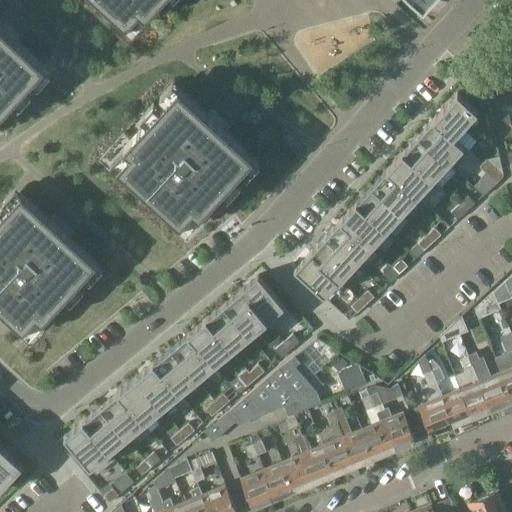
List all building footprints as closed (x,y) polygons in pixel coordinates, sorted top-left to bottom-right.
[(105,0),(127,20),(140,6),(146,12),(157,0),(105,0)] [(0,115),(45,66),(17,40),(18,38),(13,34),(12,35),(3,27),(4,26),(0,21),(0,115)] [(179,87),(124,147),(129,152),(130,153),(117,166),(180,224),(193,210),(199,216),(219,194),(254,156),(226,130),(227,129),(222,124),(221,126),(212,118),(213,116),(208,112),(207,113),(179,87)] [(477,110),(457,91),(433,117),(454,136),(477,110)] [(504,92),(495,94),(497,106),(507,104),(504,92)] [(509,112),(499,114),(501,126),(511,124),(509,112)] [(418,134),(448,161),(463,145),(454,136),(433,117),(418,134)] [(511,128),(511,124),(501,126),(504,137),(511,135),(511,128)] [(418,134),(402,151),(432,178),(448,161),(418,134)] [(402,151),(387,168),(417,195),(432,178),(402,151)] [(486,159),(479,166),(488,174),(495,167),(486,159)] [(495,167),(488,174),(497,182),(504,175),(495,167)] [(417,195),(387,168),(371,184),(401,212),(417,195)] [(356,201),(386,229),(401,212),(371,184),(356,201)] [(42,322),(97,262),(69,236),(70,235),(65,231),(63,232),(54,224),(56,222),(51,218),(50,219),(21,193),(0,216),(0,309),(23,330),(36,317),(42,322)] [(468,195),(459,203),(466,211),(475,203),(468,195)] [(386,229),(356,201),(340,218),(370,246),(386,229)] [(459,203),(451,212),(457,219),(466,211),(459,203)] [(325,235),(355,263),(370,246),(340,218),(325,235)] [(434,227),(426,235),(432,242),(441,234),(434,227)] [(325,235),(310,252),(340,279),(355,263),(325,235)] [(426,235),(417,243),(424,250),(432,242),(426,235)] [(294,269),(324,296),(340,279),(310,252),(294,269)] [(401,258),(392,266),(399,273),(408,265),(401,258)] [(392,266),(384,274),(390,281),(399,273),(392,266)] [(511,273),(494,290),(499,303),(511,298),(511,293),(511,292),(511,291),(511,273)] [(240,289),(266,320),(284,306),(258,274),(240,289)] [(249,335),(266,320),(240,289),(223,303),(249,335)] [(367,289),(359,297),(366,304),(374,296),(367,289)] [(499,303),(494,290),(475,307),(480,318),(501,309),(499,303)] [(359,297),(350,305),(357,312),(366,304),(359,297)] [(223,303),(205,318),(231,349),(249,335),(223,303)] [(454,320),(460,334),(469,331),(461,313),(454,320)] [(214,364),(231,349),(205,318),(188,332),(214,364)] [(460,334),(454,320),(443,330),(447,340),(460,334)] [(188,332),(170,347),(196,378),(214,364),(188,332)] [(293,333),(284,341),(290,348),(299,341),(293,333)] [(495,356),(501,372),(511,398),(511,336),(504,340),(509,351),(495,356)] [(284,341),(275,348),(281,356),(290,348),(284,341)] [(178,393),(196,378),(170,347),(152,362),(178,393)] [(487,391),(494,408),(511,400),(511,398),(501,372),(491,376),(485,361),(481,362),(476,351),(468,355),(484,392),(487,391)] [(239,400),(205,430),(213,439),(236,419),(239,422),(287,404),(317,392),(319,392),(297,365),(302,361),(295,354),(239,400)] [(465,368),(464,369),(465,372),(456,376),(461,389),(472,417),(494,408),(487,391),(484,392),(468,355),(461,358),(465,368)] [(428,360),(426,356),(418,362),(427,383),(421,385),(428,402),(419,406),(430,434),(450,426),(444,408),(447,407),(443,396),(437,381),(428,360)] [(432,358),(428,360),(437,381),(445,378),(440,365),(432,358)] [(152,362),(135,376),(161,408),(178,393),(152,362)] [(258,362),(249,370),(255,377),(264,370),(258,362)] [(382,378),(358,362),(339,369),(348,391),(382,378)] [(249,370),(239,377),(246,385),(255,377),(249,370)] [(143,422),(161,408),(135,376),(117,391),(143,422)] [(383,403),(375,384),(368,386),(376,406),(383,403)] [(362,429),(374,457),(398,447),(392,434),(388,436),(381,421),(378,411),(376,406),(368,386),(358,390),(373,424),(362,429)] [(444,408),(450,426),(472,417),(461,389),(443,396),(447,407),(444,408)] [(117,391),(100,405),(126,437),(143,422),(117,391)] [(223,392),(214,399),(221,407),(230,399),(223,392)] [(317,392),(287,404),(291,415),(323,402),(319,392),(317,392)] [(214,399),(205,407),(211,415),(221,407),(214,399)] [(82,420),(108,451),(126,437),(100,405),(82,420)] [(346,452),(352,466),(374,457),(362,429),(351,433),(345,417),(340,405),(333,408),(338,420),(345,436),(351,451),(346,452)] [(378,411),(381,421),(388,436),(392,434),(398,447),(416,440),(404,412),(393,416),(389,406),(378,411)] [(333,408),(331,409),(324,412),(329,424),(338,420),(333,408)] [(64,434),(90,466),(108,451),(82,420),(64,434)] [(294,438),(289,427),(286,420),(278,423),(285,442),(294,438)] [(188,421),(179,429),(186,436),(195,429),(188,421)] [(310,468),(315,481),(334,473),(323,444),(311,449),(306,437),(303,438),(297,424),(289,427),(294,438),(300,454),(307,469),(310,468)] [(179,429),(170,437),(177,444),(186,436),(179,429)] [(345,436),(323,444),(334,473),(352,466),(346,452),(351,451),(345,436)] [(260,438),(253,441),(258,454),(265,450),(260,438)] [(250,457),(258,454),(253,441),(245,445),(250,457)] [(0,487),(22,463),(6,448),(0,453),(0,487)] [(154,451),(145,459),(151,466),(160,458),(154,451)] [(193,469),(198,481),(205,478),(201,468),(203,467),(217,461),(213,451),(189,461),(193,469)] [(307,469),(300,454),(282,461),(294,489),(315,481),(310,468),(307,469)] [(187,456),(171,466),(175,477),(184,473),(193,469),(189,461),(187,456)] [(145,459),(136,467),(142,474),(151,466),(145,459)] [(282,461),(264,468),(270,484),(266,485),(271,499),(294,489),(282,461)] [(155,485),(157,489),(177,481),(175,477),(171,466),(170,466),(165,470),(153,480),(155,485)] [(270,484),(264,468),(241,478),(252,506),(271,499),(266,485),(270,484)] [(127,474),(118,482),(125,489),(134,482),(127,474)] [(212,507),(213,511),(237,511),(238,511),(227,484),(201,494),(207,509),(212,507)] [(166,511),(162,500),(157,489),(155,485),(147,488),(151,498),(148,499),(153,511),(166,511)] [(183,502),(187,511),(213,511),(212,507),(207,509),(201,494),(198,486),(190,489),(193,498),(183,502)] [(454,511),(449,498),(437,502),(441,511),(502,511),(506,510),(498,490),(497,489),(467,501),(471,509),(463,511),(454,511)] [(187,511),(183,502),(174,506),(171,496),(162,500),(166,511),(187,511)]
